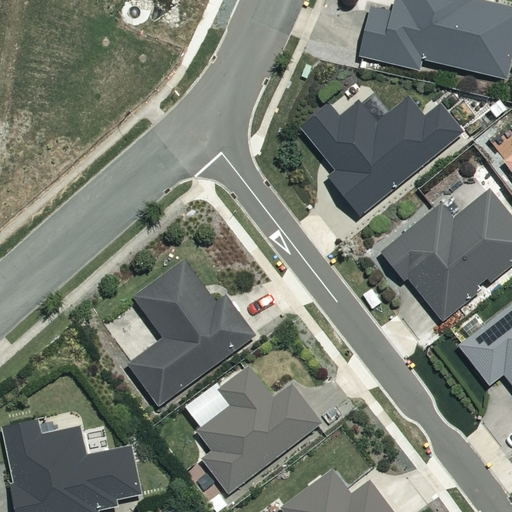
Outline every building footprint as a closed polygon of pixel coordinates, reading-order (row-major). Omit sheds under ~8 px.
[(399,0),(396,16),(371,9),(359,57),(418,71),(421,60),(505,80),(511,50),(511,10),(474,2),(473,0),(399,0)] [(426,120),(410,100),(378,127),(360,105),(341,120),(331,107),(302,130),(336,172),(330,177),(360,214),(461,132),(442,108),(426,120)] [(511,262),(511,220),(490,194),(455,223),(442,207),(387,253),(443,320),(511,262)] [(215,305),(186,265),(137,301),(166,340),(130,367),(158,406),(254,335),(226,297),(215,305)] [(511,307),(460,348),(490,386),(504,375),(511,385),(511,307)] [(277,401),(252,368),(219,394),(231,410),(199,434),(215,455),(205,463),(228,494),(320,423),(293,388),(277,401)] [(39,438),(36,421),(2,427),(18,511),(95,511),(95,508),(139,500),(130,451),(85,459),(80,431),(39,438)] [(351,499),(333,475),(284,511),(391,511),(371,485),(351,499)]
